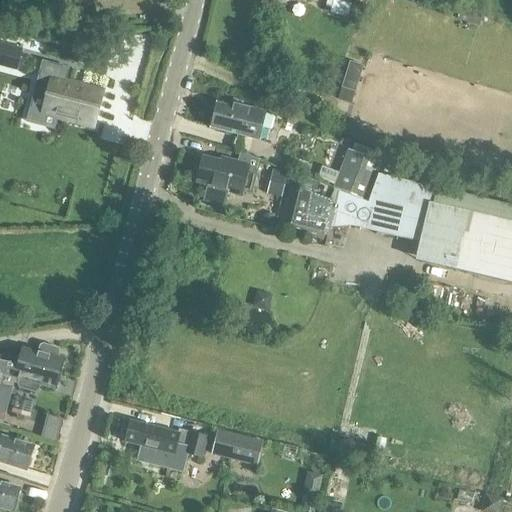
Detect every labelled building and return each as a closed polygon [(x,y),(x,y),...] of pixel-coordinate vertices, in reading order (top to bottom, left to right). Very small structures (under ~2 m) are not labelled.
[(94,15),(93,0),(61,0),(62,16),(94,15)] [(366,9),(354,6),(351,16),(363,19),(366,9)] [(479,28),(484,13),(462,6),(457,21),(479,28)] [(0,44),(0,66),(16,71),(22,50),(0,44)] [(43,63),(35,96),(47,99),(42,115),(58,119),(94,128),(103,94),(82,88),(82,87),(73,85),(73,86),(65,84),(68,70),(43,63)] [(347,64),(339,90),(353,94),(361,68),(347,64)] [(218,106),(212,130),(241,137),(259,142),(262,128),(272,131),(276,117),(266,114),(265,116),(259,115),(248,112),(248,110),(233,107),(233,110),(218,106)] [(331,190),(330,191),(335,193),(362,203),(377,164),(345,152),(331,190)] [(198,172),(196,179),(198,181),(197,184),(207,186),(203,202),(225,207),(229,189),(251,194),(259,162),(238,154),(235,164),(221,161),(220,164),(203,160),(201,171),(198,172)] [(282,199),(287,175),(274,172),(268,196),(282,199)] [(295,176),(282,230),(324,240),(326,229),(335,193),(330,191),(331,190),(295,176)] [(0,352),(0,363),(6,365),(19,365),(59,376),(63,362),(58,360),(60,354),(58,351),(43,347),(40,349),(38,354),(24,350),(6,350),(6,351),(0,352)] [(55,391),(59,376),(19,365),(6,365),(0,363),(0,412),(6,414),(14,384),(18,385),(19,390),(36,395),(40,391),(41,387),(55,391)] [(130,423),(125,444),(141,448),(138,463),(182,474),(187,456),(201,460),(206,440),(179,433),(178,436),(130,423)] [(263,442),(219,431),(212,456),(256,468),(263,442)] [(382,460),(384,451),(387,438),(378,435),(373,458),(382,460)] [(0,464),(26,472),(27,469),(30,468),(32,462),(30,459),(33,448),(2,438),(0,443),(0,442),(0,464)] [(374,449),(339,441),(335,460),(371,467),(374,449)] [(0,510),(7,511),(13,511),(16,510),(18,503),(16,501),(19,490),(0,484),(0,510)] [(324,511),(341,511),(343,504),(326,501),(324,511)]
